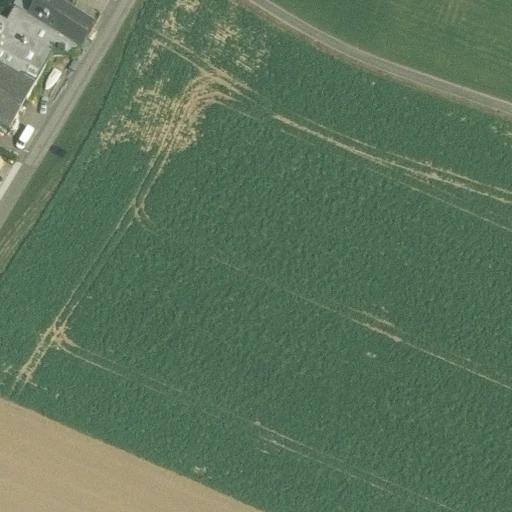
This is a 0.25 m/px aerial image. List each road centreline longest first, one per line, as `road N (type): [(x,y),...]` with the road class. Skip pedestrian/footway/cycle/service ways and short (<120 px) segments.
road 1 (track): [(254,0),(312,36),(511,109)]
road 2 (residential): [(0,214),(126,0)]
